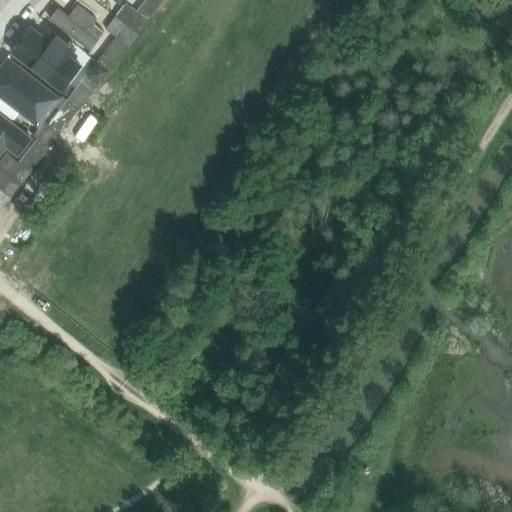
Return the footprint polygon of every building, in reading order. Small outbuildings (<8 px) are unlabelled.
[(127,3),(116,17),(138,34),(164,0),(145,0),(137,11),(127,3)] [(48,21),(90,54),(106,34),(94,25),(97,22),(78,7),(69,18),(58,9),(48,21)] [(117,37),(97,62),(109,71),(138,34),(116,17),(106,29),(117,37)] [(34,30),(13,55),(61,95),(82,70),(34,30)] [(33,98),(47,109),(55,98),(15,69),(1,87),(26,106),(33,98)] [(87,74),(68,99),(80,109),(99,84),(87,74)] [(44,121),(34,134),(38,138),(50,147),(80,109),(68,99),(49,124),(44,121)] [(9,150),(20,158),(33,142),(0,116),(0,160),(0,161),(9,150)] [(4,159),(0,163),(0,189),(1,190),(11,198),(21,185),(50,148),(50,147),(38,138),(36,141),(19,162),(8,153),(4,159)] [(0,191),(0,208),(1,210),(11,198),(1,190),(0,191)]
